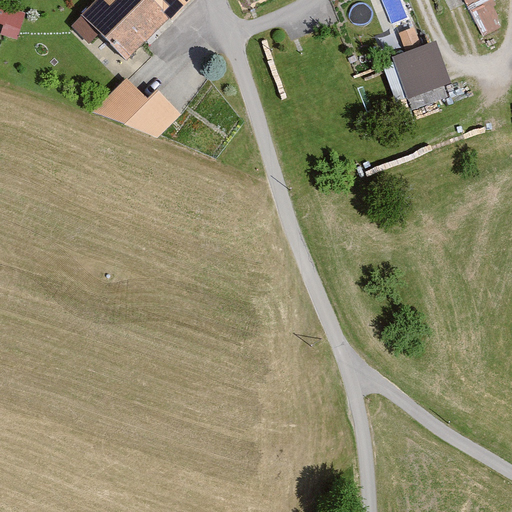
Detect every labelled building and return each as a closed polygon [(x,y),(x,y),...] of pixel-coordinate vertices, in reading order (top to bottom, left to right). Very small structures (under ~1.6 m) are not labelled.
[(195,0),(104,0),(72,32),(89,48),(99,38),(127,67),(195,0)] [(466,0),(483,34),(505,23),(494,0),(466,0)] [(23,18),(0,11),(0,40),(16,44),(23,18)] [(454,86),(441,45),(393,60),(406,101),(454,86)] [(92,119),(158,143),(183,117),(158,94),(150,102),(128,81),(92,119)]
